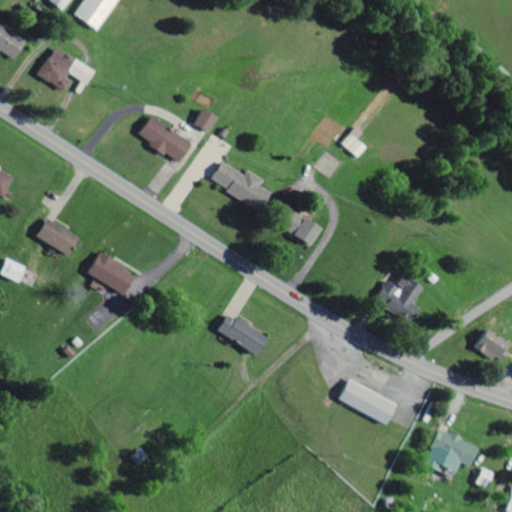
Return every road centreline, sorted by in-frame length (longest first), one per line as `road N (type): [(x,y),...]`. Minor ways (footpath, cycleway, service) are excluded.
road 1 (secondary): [(511,401),(444,377),(315,312),(0,108)]
road 2 (residential): [(409,361),(511,290)]
